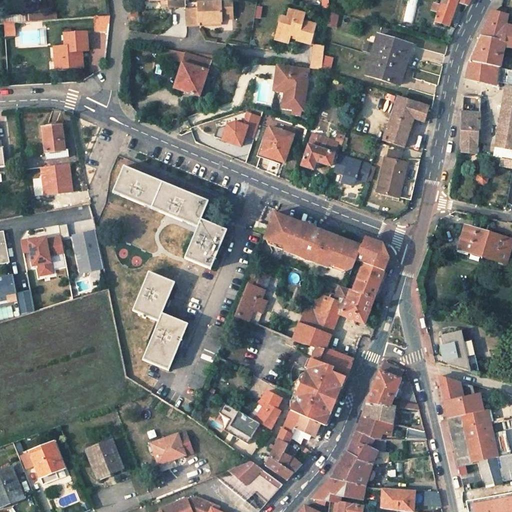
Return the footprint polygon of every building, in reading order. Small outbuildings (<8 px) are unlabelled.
[(468,0),(441,0),(441,4),(434,2),(431,9),(438,12),(435,20),(448,25),(456,1),(466,5),(468,0)] [(199,21),(220,20),(220,19),(221,18),(225,15),(225,13),(231,13),(231,1),(219,1),(197,2),(197,9),(184,9),(185,25),(199,24),(199,21)] [(511,47),(511,26),(505,25),(507,15),(506,14),(507,9),(499,8),(498,12),(491,11),(479,37),(504,42),(503,47),(511,47)] [(293,19),(295,11),(288,9),(286,17),(293,19)] [(296,40),(309,43),(314,24),(302,20),(304,14),(295,11),(293,19),(286,17),(281,16),(275,34),(289,38),(290,34),(297,36),(296,40)] [(55,19),(54,12),(2,16),(3,22),(11,22),(55,19)] [(335,25),(337,14),(330,13),(327,23),(335,25)] [(109,15),(95,16),(94,30),(108,31),(109,15)] [(12,36),(11,22),(3,22),(1,22),(2,37),(12,36)] [(454,27),(451,26),(449,29),(447,28),(444,36),(449,38),(452,33),(454,27)] [(57,69),(78,67),(76,51),(80,51),(83,50),(86,50),(85,32),(69,34),(69,29),(62,30),(64,46),(52,47),(53,60),(56,59),(57,69)] [(275,34),(274,39),(288,43),(289,38),(275,34)] [(407,43),(378,34),(372,54),(404,64),(407,55),(404,54),(407,43)] [(500,67),(503,47),(504,42),(479,37),(469,61),(498,67),(500,67)] [(321,69),(323,46),(313,43),(310,67),(321,69)] [(157,56),(168,59),(171,48),(160,47),(157,56)] [(206,71),(210,59),(185,51),(181,62),(173,87),(199,96),(206,71)] [(372,54),(365,74),(394,83),(398,72),(401,73),(404,64),(372,54)] [(215,74),(219,59),(211,56),(210,59),(206,71),(215,74)] [(325,56),(322,67),(329,68),(331,57),(325,56)] [(469,61),(465,78),(496,86),(498,67),(469,61)] [(302,110),(308,68),(276,63),(275,72),(278,73),(277,84),(284,85),(283,91),(281,107),(302,110)] [(277,84),(278,73),(275,72),(272,89),(283,91),(284,85),(277,84)] [(511,86),(505,85),(494,147),(495,147),(505,149),(503,158),(511,159),(511,86)] [(397,96),(383,139),(400,145),(409,116),(422,120),(426,106),(397,96)] [(242,135),(253,138),(259,117),(245,112),(241,125),(223,120),(216,141),(238,148),(242,135)] [(478,113),(462,112),(460,147),(461,147),(478,148),(478,113)] [(42,126),(46,153),(47,161),(69,158),(68,150),(65,150),(62,124),(42,126)] [(283,162),(292,134),(269,127),(261,150),(273,154),(272,158),(283,162)] [(344,135),(337,133),(334,141),(323,137),(311,134),(300,165),(312,169),(315,161),(330,166),(337,143),(341,144),(344,135)] [(478,148),(461,147),(461,153),(477,155),(478,148)] [(503,158),(505,149),(495,147),(493,157),(503,158)] [(332,171),(343,174),(341,182),(342,182),(337,200),(342,202),(347,204),(355,177),(366,181),(368,177),(372,165),(338,154),(332,171)] [(418,165),(384,158),(376,192),(410,200),(418,165)] [(139,172),(124,166),(113,192),(197,227),(201,219),(209,201),(186,191),(178,188),(147,175),(141,173),(139,172)] [(487,175),(481,173),(477,176),(476,179),(478,183),(484,184),(487,182),(488,178),(487,175)] [(284,251),(297,220),(274,211),(268,227),(266,233),(264,238),(285,246),(283,250),(284,251)] [(221,246),(227,230),(201,219),(197,227),(184,258),(211,269),(217,253),(219,251),(221,246)] [(297,220),(284,251),(297,255),(300,254),(306,257),(318,229),(297,220)] [(268,227),(257,222),(254,229),(266,233),(268,227)] [(489,232),(468,226),(464,238),(461,237),(458,249),(482,256),(489,232)] [(318,229),(306,257),(312,259),(313,261),(327,267),(328,263),(329,264),(340,237),(323,231),(318,229)] [(4,231),(0,232),(0,263),(0,265),(9,263),(4,231)] [(104,268),(97,231),(73,236),(80,273),(104,268)] [(482,256),(506,263),(509,251),(507,251),(510,238),(489,232),(482,256)] [(329,264),(347,270),(352,269),(356,260),(357,257),(362,246),(340,237),(329,264)] [(389,259),(380,242),(365,237),(362,246),(357,257),(364,260),(364,263),(384,271),(389,259)] [(49,256),(64,253),(61,238),(46,241),(46,238),(28,241),(33,266),(38,265),(40,276),(52,274),(49,256)] [(364,263),(354,287),(352,286),(350,289),(374,298),(378,286),(384,271),(364,263)] [(264,290),(265,290),(271,276),(253,269),(247,284),(264,290)] [(168,298),(175,283),(149,272),(133,311),(143,315),(142,318),(146,319),(147,317),(159,322),(162,313),(166,305),(168,298)] [(0,277),(0,297),(15,294),(20,316),(34,312),(30,290),(16,293),(13,275),(0,277)] [(261,299),(264,290),(247,284),(235,315),(248,320),(252,313),(256,311),(262,313),(266,301),(261,299)] [(364,324),(374,298),(350,289),(347,299),(345,304),(341,302),(338,310),(342,311),(340,315),(352,319),(351,323),(355,324),(356,321),(364,324)] [(320,309),(307,304),(299,324),(330,335),(339,314),(340,315),(342,311),(338,310),(341,302),(325,296),(320,309)] [(182,339),(188,324),(162,313),(159,322),(143,359),(169,370),(179,347),(181,342),(182,339)] [(326,348),(330,335),(299,324),(298,327),(289,323),(283,335),(293,338),(292,339),(300,342),(317,346),(324,349),(325,349),(326,348)] [(201,391),(226,330),(214,325),(203,353),(188,386),(201,391)] [(460,332),(450,366),(470,372),(470,368),(461,331),(460,332)] [(442,335),(448,366),(450,366),(460,332),(442,335)] [(317,346),(290,410),(292,411),(301,415),(320,423),(326,426),(337,397),(345,376),(332,371),(333,366),(320,361),(324,349),(317,346)] [(324,349),(320,361),(333,366),(332,371),(345,376),(347,377),(351,366),(354,359),(326,348),(325,349),(324,349)] [(480,374),(482,363),(472,360),(470,368),(470,372),(480,374)] [(401,379),(404,370),(386,364),(383,372),(401,379)] [(401,379),(383,372),(380,371),(367,403),(390,405),(401,379)] [(447,419),(462,416),(473,413),(484,410),(480,395),(474,396),(472,387),(438,377),(447,419)] [(283,398),(269,390),(263,398),(266,403),(255,419),(271,428),(280,411),(281,403),(283,398)] [(367,403),(363,415),(393,424),(393,423),(395,407),(390,405),(367,403)] [(473,413),(462,416),(465,429),(477,426),(488,423),(485,410),(484,410),(473,413)] [(292,411),(283,429),(282,429),(277,439),(278,439),(288,444),(291,438),(296,428),(295,428),(301,415),(292,411)] [(296,428),(298,429),(315,436),(320,423),(301,415),(295,428),(296,428)] [(391,435),(393,424),(363,415),(357,431),(375,439),(377,431),(391,435)] [(465,429),(462,416),(447,419),(452,442),(458,467),(473,464),(470,451),(465,432),(465,429)] [(488,423),(477,426),(465,429),(465,432),(470,451),(482,448),(493,445),(488,423)] [(248,439),(227,425),(219,434),(240,450),(248,439)] [(409,427),(406,440),(426,439),(425,431),(409,427)] [(347,453),(372,464),(389,462),(388,452),(386,452),(387,440),(384,440),(384,439),(381,439),(375,439),(357,431),(351,444),(347,453)] [(178,436),(151,445),(158,464),(167,461),(167,462),(193,453),(187,438),(179,441),(178,436)] [(292,456),(284,453),(288,444),(278,439),(278,440),(269,458),(287,468),(292,456)] [(112,442),(87,452),(98,478),(123,468),(112,442)] [(64,469),(53,443),(21,456),(27,470),(36,466),(43,485),(58,479),(56,472),(64,469)] [(483,462),(485,461),(496,459),(493,445),(482,448),(470,451),(473,464),(480,462),(483,462)] [(372,464),(347,453),(337,467),(330,480),(365,487),(367,480),(371,481),(374,473),(370,471),(372,464)] [(506,469),(511,467),(511,454),(503,456),(506,469)] [(300,464),(292,456),(287,468),(294,472),(300,464)] [(269,458),(266,466),(277,474),(287,480),(294,472),(287,468),(269,458)] [(480,462),(486,487),(503,483),(503,482),(496,459),(485,461),(483,462),(480,462)] [(283,485),(251,463),(217,477),(246,501),(255,493),(267,503),(271,499),(283,485)] [(12,470),(0,474),(0,506),(23,498),(12,470)] [(320,490),(340,496),(363,499),(365,487),(330,480),(320,490)] [(408,511),(409,490),(383,488),(381,507),(381,508),(408,511)] [(490,511),(494,511),(491,500),(495,499),(492,488),(471,492),(474,503),(481,502),(482,511),(490,511)] [(340,501),(340,496),(320,490),(315,496),(314,499),(316,499),(326,501),(330,502),(330,499),(340,501)] [(439,492),(425,491),(424,506),(442,506),(439,492)] [(162,511),(161,511),(210,511),(212,508),(214,509),(216,505),(197,497),(188,500),(188,498),(161,509),(162,511)] [(329,506),(328,511),(361,511),(362,506),(359,505),(340,501),(330,499),(330,502),(329,506)]
